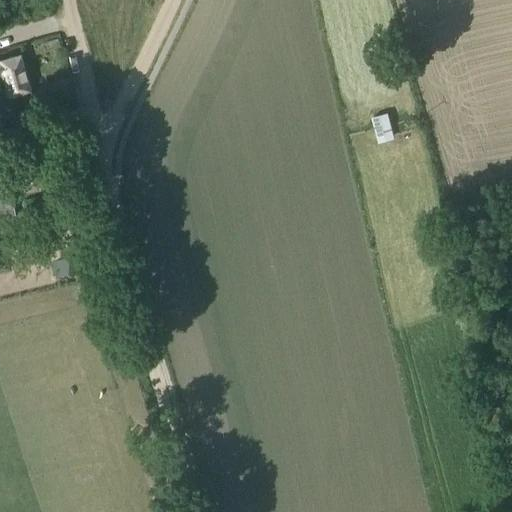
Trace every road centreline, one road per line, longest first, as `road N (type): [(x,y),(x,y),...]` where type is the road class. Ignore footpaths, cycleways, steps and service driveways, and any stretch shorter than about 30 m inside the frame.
road 1 (track): [(190,511),(98,182)]
road 2 (track): [(98,182),(109,138),(174,0)]
road 3 (track): [(98,182),(61,0)]
